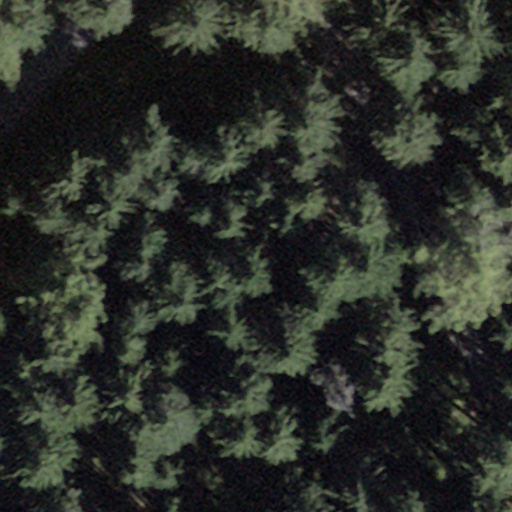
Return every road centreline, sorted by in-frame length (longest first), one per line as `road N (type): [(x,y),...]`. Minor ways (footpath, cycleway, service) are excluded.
road 1 (track): [(310,0),(394,157),(434,274),(511,422)]
road 2 (track): [(0,122),(62,47),(116,0)]
